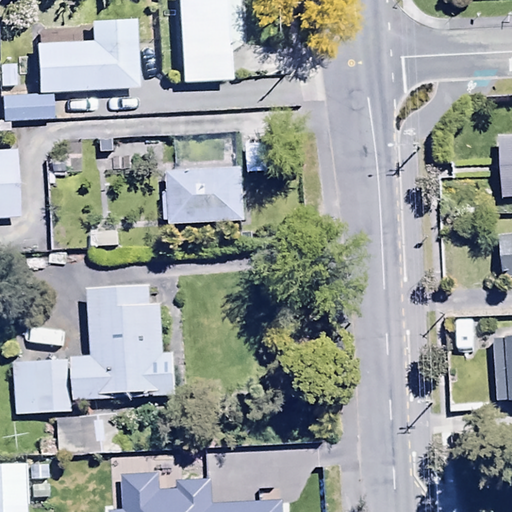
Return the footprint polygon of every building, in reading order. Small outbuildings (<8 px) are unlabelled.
[(171,0),(177,82),(226,79),(225,55),(239,46),(236,0),(171,0)] [(87,41),(32,43),(34,93),(134,88),(130,19),(86,21),(87,41)] [(50,95),(0,95),(0,121),(50,121),(50,95)] [(511,136),(498,137),(499,197),(511,196),(511,136)] [(0,217),(17,216),(14,148),(0,149),(0,217)] [(167,221),(167,224),(242,220),(239,166),(163,170),(165,192),(159,192),(161,221),(167,221)] [(511,233),(497,235),(501,278),(511,277),(511,233)] [(73,413),(72,399),(175,394),(173,351),(163,352),(160,302),(150,303),(149,283),(85,286),(88,356),(12,359),(15,416),(73,413)] [(511,336),(492,338),(496,401),(511,399),(511,336)] [(120,414),(54,418),(57,456),(123,452),(120,414)] [(25,511),(24,442),(0,442),(0,511),(25,511)] [(178,511),(176,484),(94,490),(96,511),(178,511)]
